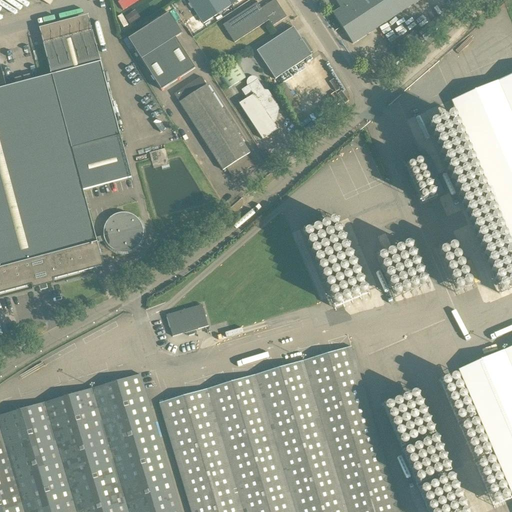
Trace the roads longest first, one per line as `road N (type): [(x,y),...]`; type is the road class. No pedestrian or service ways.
road 1 (unclassified): [(0,369),(171,272),(368,106)]
road 2 (unclassified): [(368,106),(488,0)]
road 3 (unclassified): [(368,106),(299,0)]
